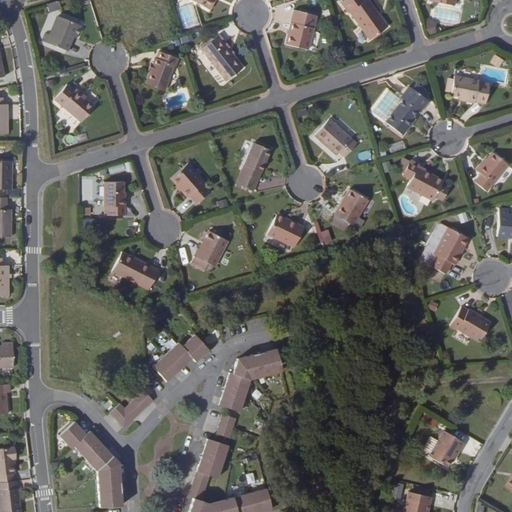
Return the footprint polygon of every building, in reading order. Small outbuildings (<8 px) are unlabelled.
[(187,0),(187,1),(207,11),(212,1),(210,0),(187,0)] [(366,0),(363,0),(341,0),(340,1),(347,11),(348,11),(369,39),(386,26),(379,17),(378,18),(375,14),(376,13),(366,0)] [(48,12),(60,10),(58,1),(46,4),(48,12)] [(306,50),(314,16),(293,11),(285,45),(306,50)] [(74,40),(79,27),(55,17),(47,36),(44,35),(41,43),(64,53),(70,38),(74,40)] [(426,35),(436,34),(434,19),(425,20),(426,35)] [(226,82),(242,68),(216,37),(200,50),(226,82)] [(175,68),(178,62),(160,55),(157,61),(156,60),(153,67),(151,74),(146,86),(164,93),(175,68)] [(476,82),(477,81),(452,76),(452,79),(449,93),(449,95),(458,97),(465,99),(464,101),(472,103),(472,102),(483,104),(487,85),(476,82)] [(73,89),(71,91),(63,84),(51,99),(77,122),(91,108),(81,99),(78,97),(80,95),(73,89)] [(427,96),(412,84),(409,88),(424,100),(427,96)] [(424,100),(409,88),(407,87),(398,98),(400,100),(383,122),(400,135),(413,119),(410,118),(415,111),(424,100)] [(418,113),(426,102),(424,100),(415,111),(418,113)] [(344,156),(356,142),(327,118),(313,135),(336,154),(339,151),(344,156)] [(252,191),(269,151),(252,144),(235,184),(252,191)] [(485,190),(507,164),(491,152),(485,160),(476,171),(480,174),(474,182),(485,190)] [(483,158),(474,169),(476,171),(485,160),(483,158)] [(415,168),(417,166),(408,161),(400,176),(409,180),(405,188),(431,201),(433,196),(439,186),(440,185),(433,181),(434,178),(415,168)] [(203,185),(205,183),(188,164),(171,179),(177,187),(180,185),(183,189),(181,191),(187,198),(190,196),(198,204),(210,194),(203,185)] [(124,198),(122,198),(122,182),(103,182),(102,206),(105,207),(105,215),(123,215),(124,198)] [(439,199),(445,189),(439,186),(433,196),(439,199)] [(352,225),(367,200),(348,189),(333,214),(352,225)] [(218,208),(227,206),(226,200),(217,202),(218,208)] [(511,213),(506,213),(506,210),(498,209),(496,236),(511,237),(510,242),(511,242),(511,213)] [(461,224),(468,221),(464,212),(457,215),(461,224)] [(293,248),(302,228),(282,219),(281,222),(273,219),(266,235),(293,248)] [(313,223),(316,234),(323,232),(320,221),(313,223)] [(461,249),(466,239),(446,227),(431,254),(434,255),(429,266),(443,274),(449,263),(452,264),(457,255),(455,254),(458,248),(461,249)] [(213,265),(227,240),(209,231),(199,248),(198,247),(193,255),(213,265)] [(147,290),(157,270),(120,253),(110,272),(147,290)] [(429,301),(427,309),(435,312),(438,304),(429,301)] [(467,310),(466,311),(460,307),(449,326),(455,330),(456,329),(478,342),(488,326),(478,320),(479,317),(467,310)] [(488,326),(489,323),(479,317),(478,320),(488,326)] [(201,356),(207,351),(192,336),(180,347),(177,343),(151,368),(165,383),(178,372),(191,360),(194,363),(201,356)] [(0,360),(10,360),(9,339),(0,339),(0,360)] [(248,379),(279,371),(273,350),(253,355),(252,355),(236,359),(230,374),(227,373),(217,405),(238,412),(248,379)] [(140,413),(152,401),(143,392),(123,409),(119,404),(109,413),(123,428),(140,413)] [(96,404),(99,400),(94,395),(90,398),(96,404)] [(228,438),(234,419),(221,415),(215,434),(228,438)] [(253,426),(262,429),(265,421),(256,418),(253,426)] [(89,433),(86,435),(73,422),(59,437),(70,449),(73,447),(96,473),(98,508),(121,506),(119,481),(117,462),(100,444),(89,433)] [(453,458),(462,443),(442,431),(427,456),(445,467),(451,457),(453,458)] [(216,478),(226,446),(206,439),(187,497),(193,498),(188,511),(258,511),(271,509),(265,489),(209,503),(200,501),(208,476),(216,478)] [(0,476),(12,475),(11,467),(12,466),(10,451),(12,451),(10,440),(0,441),(0,476)] [(0,510),(19,508),(14,474),(12,475),(0,476),(0,510)] [(393,483),(391,497),(400,498),(402,484),(393,483)] [(427,511),(431,497),(408,492),(403,511),(427,511)]
